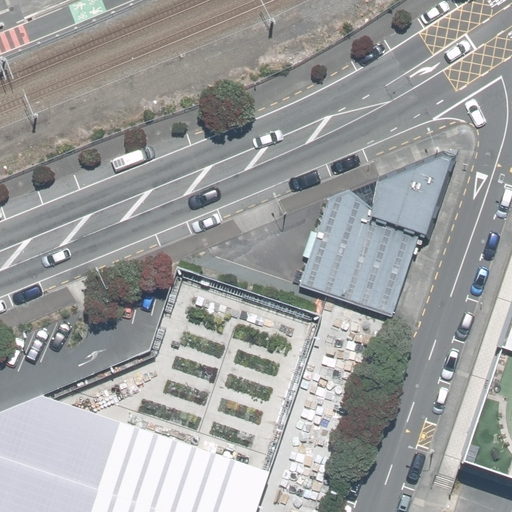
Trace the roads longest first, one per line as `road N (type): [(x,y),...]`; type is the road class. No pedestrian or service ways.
road 1 (secondary): [(476,38),(338,120),(0,261)]
road 2 (unclassified): [(375,511),(506,117),(501,76),(476,38)]
